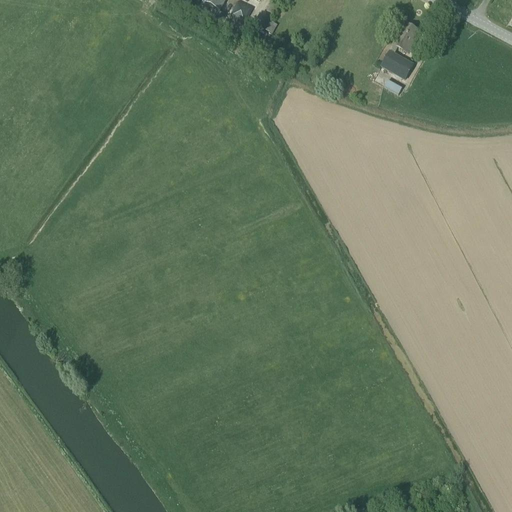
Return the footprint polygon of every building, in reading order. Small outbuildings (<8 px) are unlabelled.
[(202,0),(194,17),(212,27),(226,0),(202,0)] [(231,18),(247,23),(253,7),(236,2),(231,18)] [(272,16),(276,8),(270,5),(266,12),(272,16)] [(272,35),(277,27),(270,23),(265,32),(272,35)] [(393,56),(397,49),(408,55),(416,41),(414,40),(418,33),(405,26),(393,47),(389,54),(393,56)] [(413,67),(393,56),(389,54),(381,69),(404,82),(413,67)] [(399,89),(385,81),(382,86),(396,94),(399,89)]
